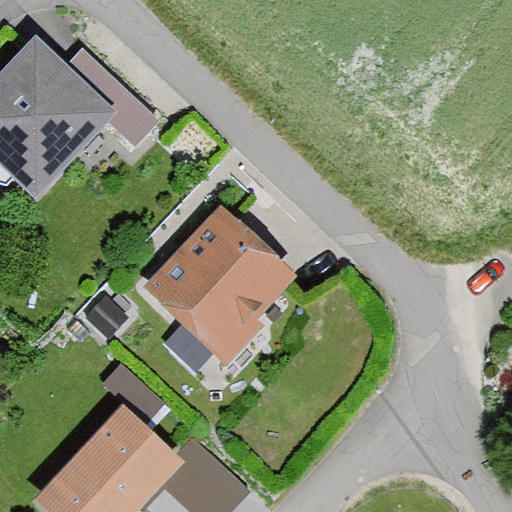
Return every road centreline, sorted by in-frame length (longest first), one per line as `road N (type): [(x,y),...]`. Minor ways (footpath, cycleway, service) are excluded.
road 1 (residential): [(124,0),(396,276),(436,377)]
road 2 (residential): [(436,377),(303,511)]
road 3 (residential): [(511,272),(436,377)]
